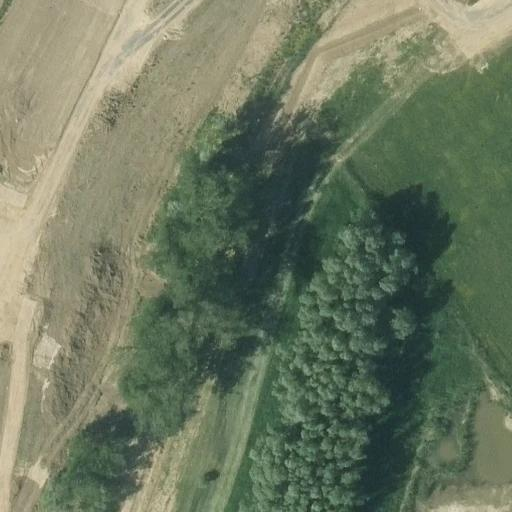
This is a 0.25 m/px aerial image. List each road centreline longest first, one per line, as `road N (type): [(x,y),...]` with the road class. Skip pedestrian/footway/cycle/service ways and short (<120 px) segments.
road 1 (track): [(153,0),(0,380)]
road 2 (unclassified): [(0,246),(144,0)]
road 3 (track): [(187,511),(222,385)]
